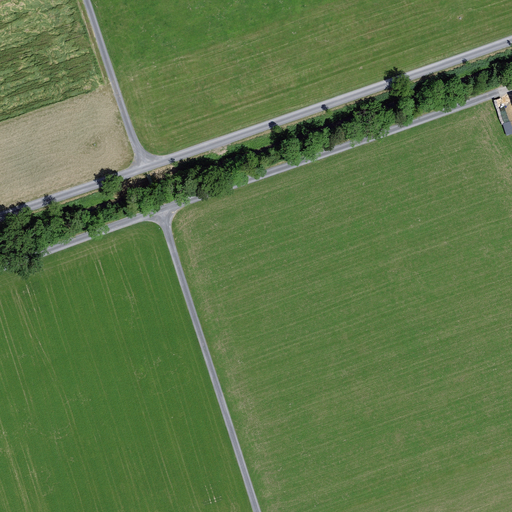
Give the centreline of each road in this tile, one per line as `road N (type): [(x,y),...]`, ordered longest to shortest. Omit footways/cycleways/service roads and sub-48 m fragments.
road 1 (track): [(511,40),(145,167)]
road 2 (track): [(511,88),(160,211)]
road 3 (track): [(258,511),(160,211)]
road 4 (track): [(145,167),(88,0)]
road 5 (track): [(160,211),(0,267)]
road 6 (track): [(145,167),(0,217)]
